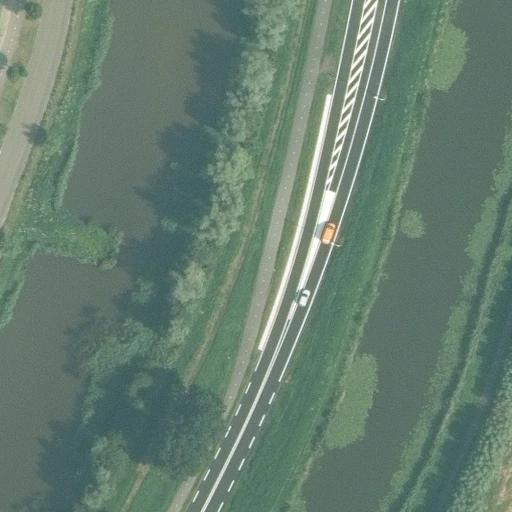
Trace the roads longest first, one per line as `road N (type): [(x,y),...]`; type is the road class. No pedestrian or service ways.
road 1 (primary): [(202,511),(298,295),(375,0)]
road 2 (unclassified): [(0,205),(56,0)]
